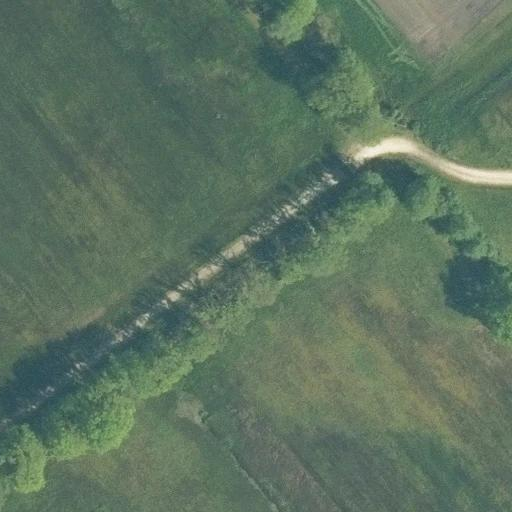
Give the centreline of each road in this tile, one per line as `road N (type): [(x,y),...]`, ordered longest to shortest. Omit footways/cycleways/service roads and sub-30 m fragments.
road 1 (track): [(0,431),(374,149),(397,144),(463,177),(511,181)]
road 2 (track): [(238,0),(362,158)]
